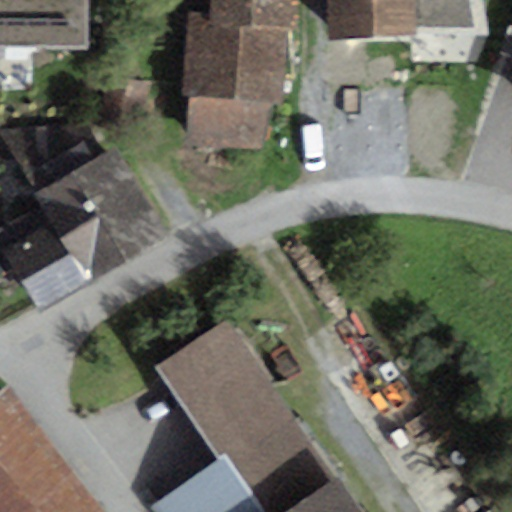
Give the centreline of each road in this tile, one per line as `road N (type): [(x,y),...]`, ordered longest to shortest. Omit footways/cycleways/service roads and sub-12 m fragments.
road 1 (residential): [(511,214),(400,193),(290,204),(7,345)]
road 2 (residential): [(7,345),(123,511)]
